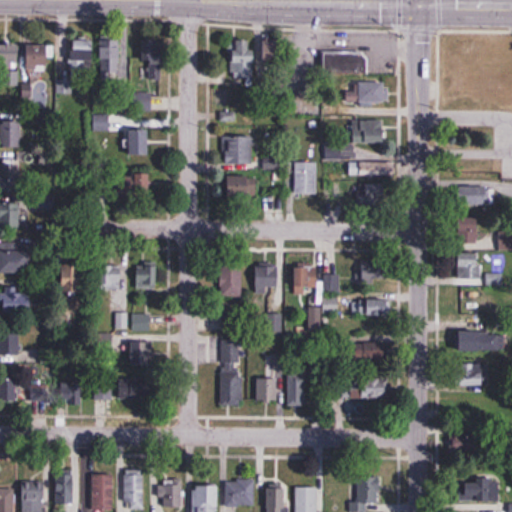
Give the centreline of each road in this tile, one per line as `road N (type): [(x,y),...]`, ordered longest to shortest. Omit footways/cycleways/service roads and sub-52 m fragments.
road 1 (residential): [(419,5),(417,511)]
road 2 (residential): [(189,0),(187,435)]
road 3 (residential): [(418,437),(0,430)]
road 4 (residential): [(418,230),(62,227)]
road 5 (primary): [(511,5),(189,0)]
